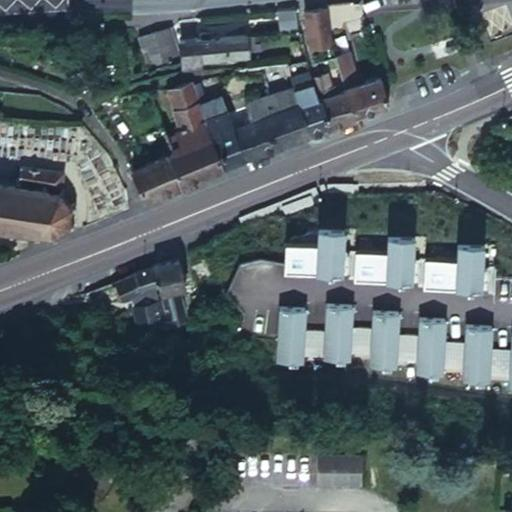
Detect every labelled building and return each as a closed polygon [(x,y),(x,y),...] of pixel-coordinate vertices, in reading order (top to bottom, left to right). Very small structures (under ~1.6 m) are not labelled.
[(327,25),(328,5),(302,9),(309,46),(333,41),(327,25)] [(297,6),(281,8),(281,30),(297,28),(297,6)] [(184,56),(172,26),(158,32),(170,62),(184,56)] [(148,36),(160,66),(170,62),(158,32),(148,36)] [(246,34),(200,39),(202,59),(206,58),(249,54),(246,34)] [(139,39),(152,69),(160,66),(148,36),(139,39)] [(182,40),(184,56),(187,64),(207,63),(206,58),(202,59),(200,39),(182,40)] [(337,52),(347,85),(364,79),(351,53),(346,55),(344,49),(337,52)] [(310,67),(307,57),(288,63),(295,83),(314,78),(312,73),(310,67)] [(312,73),(314,78),(319,93),(340,87),(338,80),(331,83),(326,68),(312,73)] [(390,103),(387,94),(382,73),(364,79),(347,85),(356,113),(390,103)] [(319,93),(314,78),(295,83),(297,90),(300,100),(319,93)] [(262,90),(261,84),(259,79),(250,82),(254,92),(262,90)] [(168,86),(169,88),(170,91),(172,97),(176,105),(201,98),(193,80),(168,86)] [(271,88),(279,85),(278,80),(269,82),(271,88)] [(271,88),(269,82),(261,84),(262,90),(271,88)] [(297,90),(295,83),(280,87),(279,85),(271,88),(262,90),(254,92),(250,93),(259,114),(294,102),(300,100),(297,90)] [(357,117),(356,113),(347,85),(340,87),(319,93),(331,126),(357,117)] [(170,91),(169,88),(162,91),(166,99),(172,97),(170,91)] [(240,157),(245,156),(232,122),(241,119),(234,103),(230,104),(226,93),(202,101),(207,113),(227,162),(240,157)] [(312,133),(331,126),(319,93),(300,100),(312,133)] [(184,124),(196,154),(204,172),(215,167),(227,162),(207,113),(202,101),(201,98),(176,105),(184,124)] [(287,142),(312,133),(300,100),(294,102),(259,114),(241,119),(232,122),(245,156),(287,142)] [(174,128),(181,146),(196,154),(184,124),(174,128)] [(162,125),(134,135),(135,138),(165,188),(184,180),(172,150),(162,125)] [(135,138),(134,135),(121,140),(126,149),(129,156),(146,196),(165,188),(135,138)] [(191,177),(204,172),(196,154),(181,146),(172,150),(184,180),(191,177)] [(63,168),(20,163),(19,170),(16,169),(16,176),(0,173),(0,224),(9,225),(8,230),(15,231),(16,226),(34,229),(34,233),(41,233),(42,229),(52,228),(54,235),(59,233),(57,226),(66,222),(68,221),(73,224),(76,219),(71,214),(72,206),(77,206),(77,200),(73,200),(73,198),(73,196),(72,193),(70,191),(69,188),(65,185),(69,179),(63,176),(63,168)] [(279,229),(251,240),(259,259),(287,248),(279,229)] [(154,263),(155,266),(160,287),(162,296),(180,292),(187,291),(180,260),(180,257),(154,263)] [(160,287),(155,266),(146,269),(123,278),(115,282),(124,302),(141,294),(160,287)] [(180,292),(162,296),(168,323),(186,319),(180,292)] [(140,333),(163,328),(158,305),(136,310),(140,333)] [(364,452),(346,454),(346,485),(364,484),(364,452)] [(320,453),(318,486),(331,485),(331,454),(320,453)] [(346,485),(346,454),(331,454),(331,485),(346,485)]
